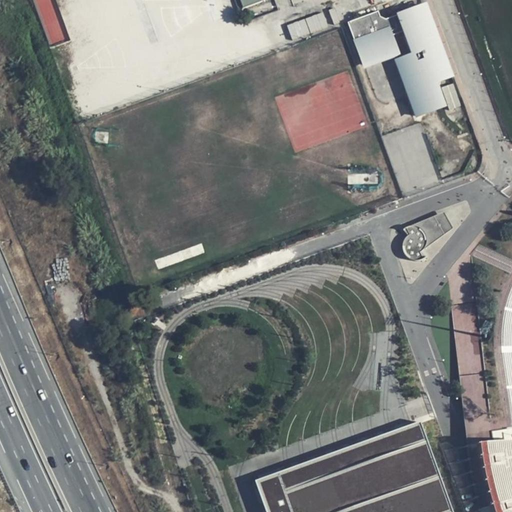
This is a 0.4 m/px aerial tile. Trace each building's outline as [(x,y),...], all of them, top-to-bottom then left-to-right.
[(442,80),(416,11),(400,17),(392,10),(390,5),(332,27),(349,70),(376,60),(383,43),(381,39),(396,33),(406,58),(388,64),(409,119),(433,110),(426,91),(430,84),(442,80)] [(295,23),(289,25),(295,37),(300,34),(295,23)] [(447,109),(460,106),(455,82),(441,85),(447,109)] [(404,229),(408,236),(404,240),(402,246),(403,252),(408,259),(412,261),(419,261),(424,259),(421,252),(453,228),(445,213),(404,229)] [(511,511),(511,296),(506,309),(504,342),(509,388),(511,399),(511,443),(477,449),(481,488),(487,511),(511,511)] [(289,469),(257,481),(268,511),(455,511),(423,421),(411,425),(392,433),(375,439),(358,445),(324,457),(306,464),(289,469)]
